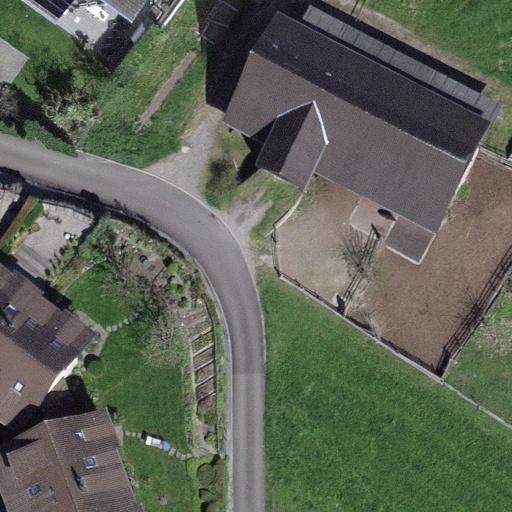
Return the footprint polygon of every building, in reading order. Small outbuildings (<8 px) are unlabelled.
[(142,0),(26,0),(56,22),(72,0),(107,0),(130,17),(142,0)] [(491,135),(281,30),(227,138),(270,159),(258,183),(306,207),(319,183),(437,242),(491,135)] [(0,296),(0,382),(42,329),(0,296)] [(42,329),(0,382),(0,449),(22,466),(96,371),(42,329)] [(123,511),(103,451),(0,485),(0,511),(123,511)]
